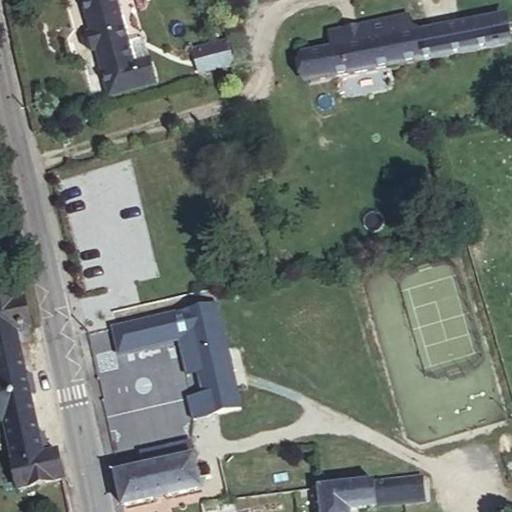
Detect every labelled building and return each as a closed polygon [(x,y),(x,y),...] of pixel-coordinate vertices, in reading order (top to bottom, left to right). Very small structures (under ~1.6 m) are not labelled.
[(128,0),(111,0),(96,4),(108,44),(113,62),(124,99),(171,86),(164,64),(148,67),(128,0)] [(425,7),(318,26),(325,74),(511,40),(511,11),(431,25),(425,7)] [(113,62),(108,44),(103,45),(99,51),(101,60),(108,63),(113,62)] [(238,69),(232,47),(210,53),(217,75),(238,69)] [(0,378),(26,492),(73,483),(66,455),(51,458),(26,336),(40,332),(32,300),(0,306),(0,378)] [(252,414),(229,308),(125,331),(131,356),(191,343),(202,340),(210,377),(215,400),(203,402),(208,424),(252,414)] [(202,340),(191,343),(199,379),(210,377),(202,340)] [(152,466),(123,471),(129,505),(210,490),(209,481),(206,468),(202,446),(169,452),(171,463),(152,466)] [(169,452),(151,455),(152,466),(171,463),(169,452)] [(219,465),(206,468),(209,481),(222,479),(219,465)] [(425,511),(431,511),(427,480),(325,494),(327,511),(425,511)]
